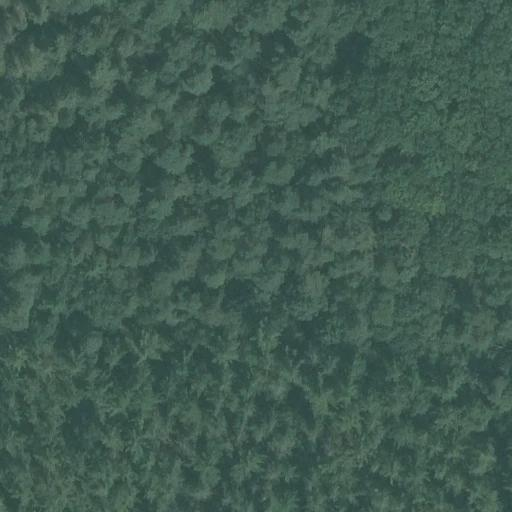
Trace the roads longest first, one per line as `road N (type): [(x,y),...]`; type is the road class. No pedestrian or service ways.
road 1 (track): [(511,221),(483,227),(337,312),(172,256),(0,220)]
road 2 (track): [(331,0),(422,259),(411,303),(425,355)]
road 3 (track): [(511,408),(337,312)]
